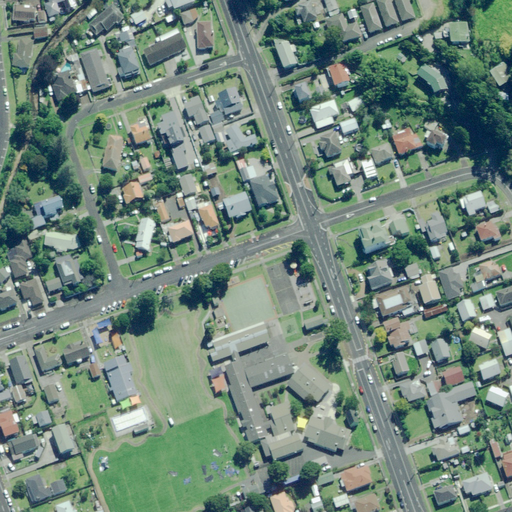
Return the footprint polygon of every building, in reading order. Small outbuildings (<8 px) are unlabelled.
[(74,2),(73,0),(48,0),(49,3),(44,5),(49,20),(60,16),(56,6),(64,3),(65,5),(74,2)] [(195,5),(192,0),(163,0),(164,0),(169,12),(173,10),(175,14),(195,5)] [(339,15),(333,0),(323,0),(330,18),(339,15)] [(398,25),(389,0),(386,0),(376,4),(386,29),(398,25)] [(415,19),(407,0),(393,0),(403,23),(415,19)] [(301,16),(304,25),(311,23),(313,30),(319,28),(312,3),(299,7),(299,10),(295,11),(297,18),(301,16)] [(382,31),(372,5),(360,9),(370,35),(382,31)] [(125,20),(113,6),(89,28),(98,37),(105,30),(107,33),(116,24),(118,26),(125,20)] [(14,7),(13,23),(29,23),(29,21),(35,21),(35,11),(29,11),(29,8),(14,7)] [(198,19),(195,10),(181,15),(184,27),(193,24),(198,19)] [(146,21),(141,12),(131,18),(134,23),(131,25),(133,28),(146,21)] [(357,19),(355,12),(347,14),(350,22),(357,19)] [(46,24),(45,13),(37,14),(38,24),(46,24)] [(155,24),(151,16),(146,18),(150,26),(155,24)] [(347,29),(342,16),(325,22),(329,33),(337,30),(342,45),(361,38),(357,25),(347,29)] [(211,32),(211,25),(197,26),(199,51),(214,50),(213,32),(211,32)] [(469,44),(467,26),(449,28),(451,45),(469,44)] [(34,33),(35,41),(49,39),(48,32),(34,33)] [(125,79),(140,74),(132,50),(135,48),(130,32),(118,36),(123,51),(116,53),(125,79)] [(187,50),(180,35),(143,52),(150,67),(187,50)] [(290,48),(285,37),(272,42),(284,72),(297,67),(292,55),(296,53),(293,47),(290,48)] [(33,44),(20,42),(18,50),(16,50),(13,69),(29,72),(33,44)] [(102,58),(100,51),(93,54),(92,52),(80,56),(94,94),(110,89),(99,59),(102,58)] [(499,89),(511,80),(511,67),(508,62),(490,75),(499,89)] [(349,76),(345,64),(328,70),(335,90),(350,85),(347,77),(349,76)] [(442,81),(425,67),(417,78),(431,88),(435,97),(447,91),(442,81)] [(88,92),(82,76),(78,77),(80,83),(73,86),(69,73),(57,77),(59,83),(51,86),(57,104),(68,100),(67,98),(77,95),(77,96),(88,92)] [(310,102),(305,84),(300,86),(301,89),(292,91),(295,101),(298,100),(299,105),(310,102)] [(325,96),(322,88),(314,91),(317,99),(325,96)] [(243,111),(235,90),(217,97),(219,102),(214,104),(216,110),(221,108),(227,123),(237,119),(234,114),(243,111)] [(509,103),(507,92),(495,93),(497,105),(509,103)] [(367,108),(362,98),(348,105),(353,115),(367,108)] [(208,123),(199,99),(188,103),(189,105),(185,107),(189,119),(194,117),(198,127),(208,123)] [(331,119),(339,116),(334,102),(310,111),(314,122),(315,125),(318,131),(333,125),(331,119)] [(213,125),(221,123),(224,122),(221,113),(210,116),(213,125)] [(184,146),(185,145),(184,141),(186,140),(183,130),(180,131),(174,114),(162,119),(164,125),(158,127),(161,137),(166,136),(171,150),(178,172),(189,168),(183,154),(186,153),(184,146)] [(358,131),(355,121),(340,125),(343,136),(358,131)] [(390,129),(389,121),(381,123),(383,131),(390,129)] [(437,125),(428,121),(424,128),(433,132),(437,125)] [(214,135),(223,133),(224,132),(221,123),(213,125),(213,128),(212,128),(214,135)] [(139,132),(138,127),(130,130),(137,147),(146,143),(147,145),(151,144),(146,129),(139,132)] [(214,142),(209,127),(199,130),(204,145),(214,142)] [(243,141),(239,128),(226,133),(230,144),(226,145),(230,157),(239,154),(238,152),(257,146),(254,138),(243,141)] [(448,142),(428,131),(424,138),(429,141),(427,146),(435,150),(436,147),(443,151),(448,142)] [(223,133),(214,135),(218,146),(226,144),(223,133)] [(412,138),(410,133),(393,140),(399,157),(421,148),(417,137),(412,138)] [(342,154),(335,134),(314,142),(315,145),(318,144),(321,152),(324,151),(327,159),(342,154)] [(125,141),(110,137),(102,169),(112,171),(111,176),(117,177),(125,141)] [(393,159),(388,146),(370,152),(376,166),(393,159)] [(150,169),(147,160),(140,162),(143,172),(150,169)] [(138,169),(136,162),(130,164),(133,171),(138,169)] [(377,178),(372,162),(361,165),(367,181),(377,178)] [(353,176),(348,163),(335,168),(336,171),(332,172),(337,189),(351,184),(348,178),(353,176)] [(217,174),(213,164),(202,168),(206,178),(217,174)] [(152,182),(150,175),(138,179),(140,185),(152,182)] [(197,194),(191,177),(179,181),(185,198),(197,194)] [(257,180),(250,182),(259,210),(279,203),(273,185),(271,186),(268,180),(264,178),(257,180)] [(144,201),(139,186),(121,192),(126,207),(144,201)] [(220,197),(218,191),(211,193),(213,199),(220,197)] [(185,207),(181,194),(176,196),(180,209),(185,207)] [(486,209),(481,194),(459,202),(463,211),(466,210),(469,218),(475,216),(474,213),(486,209)] [(252,213),(245,195),(216,206),(219,214),(226,211),(230,221),(236,219),(236,221),(245,217),(245,216),(252,213)] [(29,221),(33,232),(46,227),(43,220),(49,218),(51,225),(59,222),(56,214),(63,211),(59,199),(35,208),(38,218),(29,221)] [(219,228),(210,203),(197,208),(194,199),(185,202),(189,213),(198,210),(205,229),(207,228),(212,239),(219,237),(216,229),(219,228)] [(500,212),(496,202),(487,205),(491,215),(500,212)] [(170,221),(163,203),(155,206),(162,224),(170,221)] [(447,234),(440,214),(431,217),(433,223),(427,225),(429,230),(426,231),(431,244),(446,238),(445,235),(447,234)] [(409,234),(404,221),(389,227),(392,236),(400,233),(401,237),(409,234)] [(426,232),(423,221),(418,223),(422,234),(426,232)] [(155,225),(142,222),(135,250),(149,253),(155,225)] [(170,237),(168,238),(170,244),(172,243),(173,245),(181,243),(180,241),(194,237),(189,223),(168,231),(170,237)] [(494,229),(492,224),(476,230),(481,244),(493,240),(494,243),(501,240),(497,228),(494,229)] [(392,247),(386,231),(381,233),(380,227),(358,234),(365,255),(392,247)] [(76,238),(46,234),(45,248),(55,249),(54,253),(66,254),(66,251),(73,251),(81,249),(76,238)] [(15,280),(28,275),(27,271),(28,270),(25,262),(32,259),(26,243),(19,246),(20,248),(15,250),(15,251),(6,254),(15,280)] [(440,258),(437,248),(430,251),(433,260),(440,258)] [(77,275),(82,273),(77,259),(72,261),(70,256),(55,262),(64,288),(72,285),(73,288),(80,286),(77,275)] [(392,259),(384,262),(388,271),(396,268),(392,259)] [(494,269),(492,264),(479,268),(484,282),(487,281),(490,287),(503,283),(498,268),(494,269)] [(391,271),(387,272),(384,265),(366,271),(369,279),(368,279),(372,291),(394,284),(392,280),(394,280),(391,271)] [(420,277),(416,265),(404,269),(408,281),(420,277)] [(9,274),(11,273),(7,267),(4,268),(4,270),(0,273),(0,284),(1,286),(11,277),(9,274)] [(455,277),(452,269),(438,273),(447,301),(461,296),(459,290),(464,289),(459,275),(455,277)] [(440,300),(432,275),(421,279),(423,287),(419,288),(424,305),(440,300)] [(62,290),(59,280),(45,284),(48,294),(62,290)] [(44,304),(36,281),(20,287),(24,301),(30,299),(33,308),(44,304)] [(17,305),(10,288),(5,290),(6,293),(0,295),(0,311),(0,312),(17,305)] [(511,304),(511,288),(496,295),(500,308),(511,304)] [(415,314),(407,292),(394,297),(393,295),(370,303),(373,311),(380,309),(383,320),(402,313),(404,318),(415,314)] [(495,308),(491,296),(479,300),(483,312),(495,308)] [(476,319),(471,302),(457,306),(463,323),(476,319)] [(445,312),(443,306),(434,308),(424,312),(426,318),(445,312)] [(320,319),(303,325),(306,333),(323,327),(320,319)] [(400,328),(398,323),(384,327),(390,347),(393,346),(394,351),(405,347),(404,345),(411,343),(408,333),(411,332),(409,325),(400,328)] [(263,326),(208,346),(214,364),(270,344),(263,326)] [(492,337),(475,330),(469,343),(486,351),(492,337)] [(511,355),(511,339),(509,330),(497,335),(506,358),(511,355)] [(121,347),(116,333),(110,335),(115,349),(121,347)] [(429,354),(425,342),(413,346),(418,358),(429,354)] [(450,359),(444,342),(431,346),(437,364),(450,359)] [(68,366),(76,363),(77,365),(82,363),(82,361),(90,358),(86,345),(74,349),(73,347),(66,349),(67,351),(63,352),(68,366)] [(43,350),(35,353),(42,374),(62,366),(58,356),(47,360),(43,350)] [(409,373),(404,356),(396,358),(398,364),(393,365),(397,377),(409,373)] [(286,357),(244,372),(250,390),(293,375),(286,357)] [(32,381),(25,359),(9,365),(17,387),(32,381)] [(136,396),(127,368),(122,370),(118,361),(104,366),(117,403),(136,396)] [(501,374),(495,361),(479,367),(484,381),(501,374)] [(101,377),(97,366),(89,369),(93,380),(101,377)] [(236,366),(223,371),(255,461),(268,456),(236,366)] [(331,390),(304,366),(285,387),(305,405),(310,400),(317,406),(331,390)] [(464,382),(460,369),(443,374),(448,387),(464,382)] [(0,381),(0,399),(6,397),(9,405),(13,403),(9,391),(4,393),(0,381)] [(421,389),(419,381),(400,388),(403,398),(406,397),(408,403),(426,397),(423,388),(421,389)] [(442,393),(439,381),(427,385),(430,396),(442,393)] [(476,396),(472,383),(452,390),(452,392),(426,401),(433,420),(432,420),(435,432),(463,422),(456,403),(476,396)] [(59,401),(54,387),(44,390),(49,404),(59,401)] [(509,395),(492,387),(486,400),(503,408),(509,395)] [(25,401),(21,388),(12,391),(16,404),(25,401)] [(12,417),(11,413),(0,416),(0,427),(1,427),(6,441),(19,436),(15,425),(19,424),(16,416),(12,417)] [(51,425),(47,414),(31,419),(34,426),(38,424),(40,429),(51,425)] [(354,414),(345,418),(349,429),(358,426),(354,414)] [(350,434),(311,419),(303,440),(343,455),(350,434)] [(456,430),(459,436),(470,432),(467,426),(456,430)] [(73,452),(65,428),(52,433),(61,457),(73,452)] [(297,436),(268,447),(273,461),(302,451),(297,436)] [(36,437),(32,438),(32,437),(8,445),(14,462),(23,459),(22,455),(40,449),(36,437)] [(453,439),(446,441),(446,440),(439,442),(441,447),(434,449),(431,450),(434,457),(436,456),(438,463),(460,455),(458,449),(455,450),(454,447),(456,446),(453,439)] [(502,447),(499,448),(498,446),(491,448),(495,458),(500,456),(504,454),(502,447)] [(507,479),(511,477),(511,452),(510,453),(503,456),(506,463),(501,464),(507,479)] [(359,471),(358,469),(341,476),(343,482),(340,483),(342,489),(345,488),(347,494),(372,485),(369,477),(371,477),(368,468),(359,471)] [(334,482),(332,474),(321,477),(324,485),(334,482)] [(493,491),(487,475),(462,484),(466,495),(472,493),(473,498),(493,491)] [(40,477),(25,482),(33,504),(51,497),(49,491),(45,492),(40,477)] [(65,492),(62,482),(50,486),(54,496),(65,492)] [(265,495),(261,485),(243,492),(246,502),(265,495)] [(457,493),(454,494),(452,487),(434,493),(439,506),(456,500),(460,499),(457,493)] [(288,505),(284,495),(270,500),(274,511),(293,511),(295,511),(292,504),(288,505)] [(378,511),(380,511),(375,495),(354,502),(357,511),(378,511)] [(349,505),(346,496),(333,501),(336,510),(349,505)] [(324,511),(319,498),(309,502),(313,511),(324,511)] [(72,511),(69,503),(55,508),(56,511),(72,511)]
